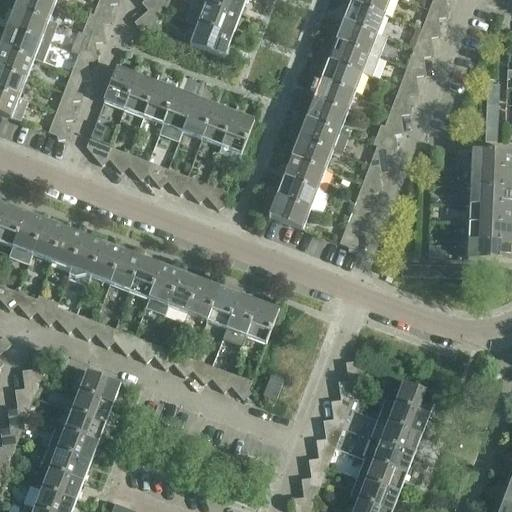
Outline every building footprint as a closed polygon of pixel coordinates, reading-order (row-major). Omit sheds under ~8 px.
[(46,0),(19,0),(15,10),(49,23),(50,23),(57,4),(46,0)] [(102,20),(103,27),(113,25),(110,7),(109,1),(106,0),(100,0),(94,17),(102,20)] [(148,0),(142,6),(149,13),(153,10),(161,13),(166,0),(148,0)] [(198,0),(197,5),(239,21),(246,2),(241,0),(198,0)] [(352,0),(351,5),(385,18),(391,0),(352,0)] [(445,0),(434,0),(429,13),(438,16),(439,21),(448,20),(446,2),(445,0)] [(186,23),(198,28),(231,40),(239,21),(197,5),(193,4),(189,5),(190,9),(186,23)] [(343,25),(377,38),(385,18),(351,5),(343,25)] [(51,46),(58,27),(58,26),(50,23),(49,23),(15,10),(8,30),(51,46)] [(144,30),(154,33),(161,13),(153,10),(149,13),(135,25),(142,33),(144,30)] [(438,16),(429,13),(422,32),(431,36),(431,41),(441,39),(439,21),(438,16)] [(95,41),(95,46),(105,45),(103,27),(102,20),(94,17),(93,18),(90,16),(82,36),(95,41)] [(336,44),(370,57),(377,38),(343,25),(336,44)] [(198,28),(190,48),(224,61),(231,40),(198,28)] [(0,49),(35,62),(44,64),(51,46),(8,30),(0,49)] [(431,36),(422,32),(415,51),(423,54),(424,60),(433,59),(431,41),(431,36)] [(87,61),(88,65),(98,64),(95,46),(95,41),(82,36),(79,35),(71,54),(79,57),(87,61)] [(379,61),(370,57),(336,44),(328,64),(363,76),(372,80),(379,61)] [(0,49),(0,71),(27,82),(35,62),(0,49)] [(423,54),(415,51),(407,70),(415,73),(416,80),(426,78),(424,60),(423,54)] [(80,79),(80,85),(90,83),(88,65),(87,61),(79,57),(71,76),(80,79)] [(355,96),(363,76),(328,64),(321,83),(355,96)] [(415,73),(407,70),(400,90),(408,93),(409,99),(419,97),(416,80),(415,73)] [(0,93),(20,101),(27,82),(0,71),(0,93)] [(124,113),(137,79),(117,71),(104,105),(124,113)] [(72,99),(73,104),(83,103),(80,85),(80,79),(71,76),(64,95),(72,99)] [(144,120),(157,86),(137,79),(124,113),(144,120)] [(314,102),(348,115),(355,96),(321,83),(314,102)] [(144,120),(163,127),(176,94),(157,86),(144,120)] [(487,97),(499,97),(499,88),(487,88),(487,97)] [(408,93),(400,90),(392,109),(401,112),(401,119),(411,117),(409,99),(408,93)] [(0,116),(21,125),(29,104),(20,101),(0,93),(0,116)] [(163,127),(183,135),(196,101),(176,94),(163,127)] [(65,118),(66,124),(76,123),(73,104),(72,99),(64,95),(57,115),(65,118)] [(499,97),(487,97),(487,107),(498,107),(499,97)] [(202,142),(215,109),(196,101),(183,135),(202,142)] [(306,122),(340,135),(341,134),(348,115),(314,102),(306,122)] [(498,107),(487,107),(486,116),(498,116),(498,107)] [(202,142),(221,150),(234,116),(215,109),(202,142)] [(401,112),(392,109),(385,129),(393,132),(394,138),(404,136),(401,119),(401,112)] [(65,118),(57,115),(53,124),(49,135),(57,138),(58,143),(68,142),(66,124),(65,118)] [(221,150),(241,157),(255,124),(234,116),(221,150)] [(498,116),(486,116),(486,125),(497,126),(498,116)] [(299,141),(333,154),(333,153),(342,157),(350,137),(341,134),(340,135),(306,122),(299,141)] [(497,126),(486,125),(486,135),(497,135),(497,126)] [(374,147),(378,148),(386,151),(387,157),(396,156),(394,138),(393,132),(385,129),(381,127),(374,147)] [(497,135),(486,135),(486,144),(497,144),(497,135)] [(291,160),(325,173),(333,154),(299,141),(291,160)] [(90,142),(87,150),(102,168),(109,162),(107,159),(110,150),(90,142)] [(378,148),(377,149),(370,168),(378,171),(379,177),(389,175),(387,157),(386,151),(378,148)] [(107,159),(109,162),(122,176),(129,169),(126,166),(129,157),(110,150),(107,159)] [(472,172),(511,174),(511,155),(472,154),(472,172)] [(145,173),(149,165),(129,157),(126,166),(129,169),(141,183),(149,177),(145,173)] [(291,160),(284,180),(318,193),(325,173),(291,160)] [(165,181),(169,172),(149,165),(145,173),(149,177),(161,191),(168,184),(165,181)] [(378,171),(370,168),(363,186),(371,189),(372,196),(382,195),(379,177),(378,171)] [(184,188),(188,180),(169,172),(165,181),(168,184),(180,198),(187,192),(184,188)] [(511,174),(472,172),(471,190),(511,191),(511,174)] [(204,196),(207,187),(188,180),(184,188),(187,192),(199,206),(207,199),(204,196)] [(277,199),(311,212),(318,193),(284,180),(277,199)] [(371,189),(363,186),(355,206),(363,209),(364,215),(374,214),(372,196),(371,189)] [(224,203),(227,195),(207,187),(204,196),(207,199),(219,213),(227,207),(224,203)] [(470,208),(511,209),(511,191),(471,190),(470,208)] [(269,219),(303,232),(311,212),(277,199),(269,219)] [(363,209),(355,206),(348,226),(356,229),(357,235),(367,233),(364,215),(363,209)] [(469,226),(511,227),(511,209),(470,208),(469,226)] [(0,245),(13,250),(26,216),(6,209),(0,225),(0,245)] [(9,260),(29,267),(33,258),(32,258),(45,224),(26,216),(13,250),(9,260)] [(52,265),(65,231),(45,224),(32,258),(33,258),(52,265)] [(348,249),(349,254),(359,253),(357,235),(356,229),(348,226),(344,235),(340,246),(348,249)] [(469,243),(511,245),(511,227),(469,226),(469,243)] [(71,273),(84,239),(65,231),(52,265),(71,273)] [(68,281),(87,288),(88,289),(91,280),(90,280),(103,246),(84,239),(71,273),(72,273),(68,281)] [(468,263),(511,263),(511,245),(469,243),(468,263)] [(110,287),(123,254),(103,246),(90,280),(91,280),(110,287)] [(129,295),(142,261),(123,254),(110,287),(129,295)] [(129,295),(149,302),(162,268),(142,261),(129,295)] [(411,279),(412,268),(402,267),(402,279),(411,279)] [(168,310),(181,276),(162,268),(149,302),(145,313),(164,320),(168,310)] [(412,268),(411,279),(420,279),(421,268),(412,268)] [(421,268),(420,279),(430,280),(430,268),(421,268)] [(430,268),(430,280),(439,280),(440,269),(430,268)] [(440,269),(439,280),(449,281),(449,269),(440,269)] [(449,269),(449,281),(458,281),(458,270),(449,269)] [(458,270),(458,281),(477,282),(477,270),(458,270)] [(168,310),(188,317),(201,283),(181,276),(168,310)] [(188,317),(207,324),(220,291),(201,283),(188,317)] [(0,301),(11,314),(18,307),(15,303),(18,295),(0,287),(0,301)] [(220,291),(207,324),(226,332),(239,298),(220,291)] [(15,303),(18,307),(30,321),(38,315),(34,311),(38,302),(18,295),(15,303)] [(223,342),(242,349),(243,349),(246,339),(259,305),(239,298),(226,332),(227,332),(223,342)] [(54,318),(58,310),(59,306),(39,299),(38,302),(34,311),(38,315),(49,328),(57,322),(54,318)] [(279,313),(259,305),(246,339),(266,347),(279,313)] [(54,318),(57,322),(69,336),(76,329),(74,326),(77,317),(58,310),(54,318)] [(74,326),(76,329),(88,343),(96,337),(93,333),(96,325),(77,317),(74,326)] [(93,333),(96,337),(108,350),(115,344),(112,341),(116,332),(96,325),(93,333)] [(112,341),(115,344),(127,358),(135,352),(132,348),(135,339),(116,332),(112,341)] [(1,342),(0,341),(0,357),(11,348),(5,339),(1,342)] [(132,348),(135,352),(147,366),(154,359),(151,355),(154,347),(135,339),(132,348)] [(151,355),(154,359),(166,373),(174,367),(170,363),(174,354),(154,347),(151,355)] [(41,358),(40,353),(30,355),(33,373),(33,378),(42,381),(49,361),(41,358)] [(170,363),(174,367),(185,380),(193,374),(189,370),(193,361),(174,354),(170,363)] [(189,370),(193,374),(205,388),(212,381),(209,378),(212,369),(193,361),(189,370)] [(357,369),(356,364),(346,366),(349,384),(349,390),(357,393),(365,372),(357,369)] [(209,378),(212,381),(224,395),(232,389),(228,385),(232,376),(212,369),(209,378)] [(26,397),(34,401),(42,381),(33,378),(33,373),(23,374),(25,392),(26,397)] [(87,375),(79,395),(113,408),(121,388),(87,375)] [(249,393),(252,384),(232,376),(228,385),(232,389),(244,403),(251,396),(249,393)] [(271,378),(264,398),(276,402),(283,383),(271,378)] [(342,409),(350,412),(357,393),(349,390),(349,384),(339,385),(341,403),(342,409)] [(395,407),(429,419),(436,399),(403,387),(395,407)] [(19,417),(27,420),(34,401),(26,397),(25,392),(15,393),(18,411),(19,417)] [(72,414),(106,427),(113,408),(79,395),(72,414)] [(335,429),(343,432),(350,412),(342,409),(341,403),(331,405),(334,423),(335,429)] [(395,407),(388,426),(421,439),(429,419),(395,407)] [(19,417),(18,411),(8,413),(10,431),(11,436),(20,440),(27,420),(19,417)] [(72,414),(64,434),(98,447),(106,427),(72,414)] [(327,448),(335,451),(343,432),(335,429),(334,423),(324,424),(326,442),(327,448)] [(388,426),(380,445),(414,458),(421,439),(388,426)] [(4,456),(12,459),(20,440),(11,436),(10,431),(1,432),(3,450),(4,456)] [(64,434),(62,433),(55,431),(52,441),(51,441),(48,450),(56,454),(56,453),(91,466),(98,447),(64,434)] [(320,467),(328,470),(335,451),(327,448),(326,442),(317,444),(319,461),(320,467)] [(407,477),(414,458),(380,445),(371,442),(363,461),(364,461),(407,477)] [(4,456),(3,450),(0,450),(0,476),(8,480),(9,479),(5,478),(12,459),(4,456)] [(49,473),(83,486),(91,466),(56,453),(56,454),(49,473)] [(312,486),(321,490),(328,470),(320,467),(319,461),(309,463),(311,481),(312,486)] [(399,497),(407,477),(364,461),(357,481),(358,481),(399,497)] [(83,486),(49,473),(41,492),(76,505),(83,486)] [(0,476),(0,498),(1,499),(8,480),(0,476)] [(305,506),(313,509),(321,490),(312,486),(311,481),(302,483),(304,500),(305,506)] [(381,511),(393,511),(399,497),(358,481),(350,500),(358,503),(381,511)] [(511,487),(510,487),(502,506),(511,510),(511,487)] [(35,511),(73,511),(76,505),(41,492),(34,511),(35,511)] [(295,511),(312,511),(313,509),(305,506),(304,500),(294,502),(295,511)] [(354,511),(381,511),(358,503),(354,511)]
